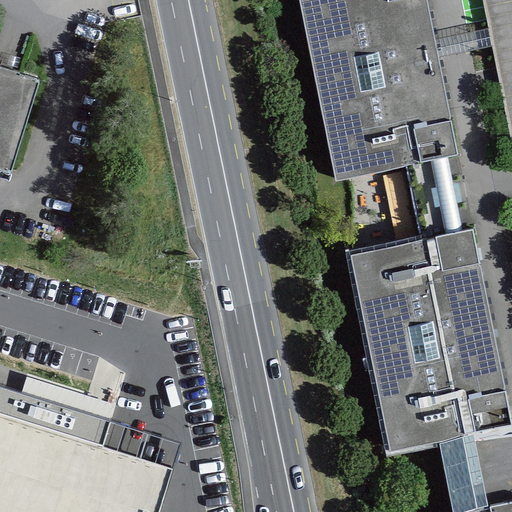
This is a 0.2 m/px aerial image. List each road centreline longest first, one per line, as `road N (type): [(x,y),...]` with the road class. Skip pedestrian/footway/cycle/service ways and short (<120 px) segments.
road 1 (primary): [(184,0),(286,478)]
road 2 (residential): [(451,0),(486,188)]
road 3 (residential): [(486,188),(511,326)]
